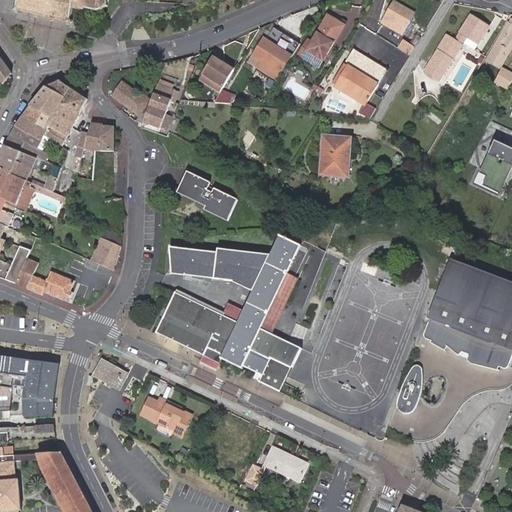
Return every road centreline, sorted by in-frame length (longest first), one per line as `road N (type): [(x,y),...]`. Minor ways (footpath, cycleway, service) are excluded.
road 1 (residential): [(94,328),(380,458),(395,473)]
road 2 (residential): [(94,328),(126,289),(137,173),(133,138),(101,97),(96,60)]
road 3 (residential): [(294,0),(172,47),(96,60)]
road 4 (residential): [(105,511),(69,427),(75,368),(94,328)]
road 5 (unknown): [(369,130),(447,0)]
